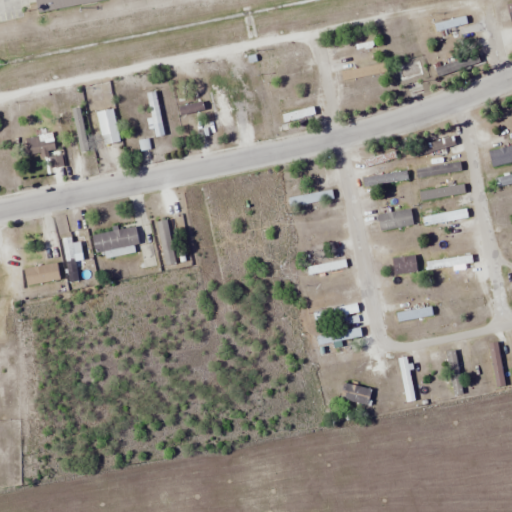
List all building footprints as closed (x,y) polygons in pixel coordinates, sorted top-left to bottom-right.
[(102,0),(38,13),(35,0),(102,0)] [(434,20),(435,29),(467,25),(467,17),(434,20)] [(304,67),(303,50),(275,51),(275,68),(304,67)] [(385,73),(384,63),(346,70),(348,80),(385,73)] [(315,87),(313,78),(268,84),(269,94),(315,87)] [(346,93),(347,103),(390,94),(389,85),(346,93)] [(244,88),(251,123),(259,121),(252,87),(244,88)] [(154,137),(164,135),(155,91),(145,93),(154,137)] [(204,102),(180,103),(181,114),(204,112),(204,102)] [(62,109),(64,119),(71,118),(75,155),(88,153),(83,107),(62,109)] [(100,120),(105,147),(114,145),(108,118),(100,120)] [(436,136),(437,140),(409,147),(412,157),(455,146),(451,132),(436,136)] [(56,151),(53,133),(25,138),(28,155),(56,151)] [(511,162),(511,145),(488,151),(492,167),(511,162)] [(47,157),(48,168),(62,166),(61,155),(47,157)] [(416,176),(461,174),(461,164),(415,167),(416,176)] [(364,189),(406,179),(404,169),(362,180),(364,189)] [(511,173),(494,178),(496,187),(511,183),(511,173)] [(419,199),(463,195),(462,186),(418,190),(419,199)] [(333,200),(332,190),(287,197),(289,207),(333,200)] [(409,193),(389,196),(366,199),(367,209),(411,203),(409,193)] [(511,201),(500,204),(502,214),(511,211),(511,201)] [(468,220),(467,211),(422,214),(423,224),(468,220)] [(139,248),(135,227),(92,234),(95,253),(105,251),(106,254),(139,248)] [(78,281),(75,260),(83,260),(80,242),(72,243),(71,236),(63,238),(68,282),(78,281)] [(163,262),(170,260),(166,237),(158,239),(163,262)] [(473,262),(472,253),(425,262),(427,271),(473,262)] [(392,258),(393,274),(418,273),(417,256),(392,258)] [(306,266),(308,274),(346,268),(345,259),(306,266)] [(60,281),(58,264),(24,268),(26,285),(60,281)] [(311,295),(353,292),(353,283),(310,287),(311,295)] [(312,312),(314,321),(359,313),(357,303),(312,312)] [(362,337),(360,327),(315,335),(317,345),(362,337)] [(505,385),(498,342),(489,343),(495,387),(505,385)] [(322,358),(323,367),(368,358),(366,349),(322,358)] [(414,401),(407,357),(399,358),(405,402),(414,401)] [(425,366),(428,400),(436,399),(435,382),(443,381),(441,368),(432,369),(432,365),(425,366)]
